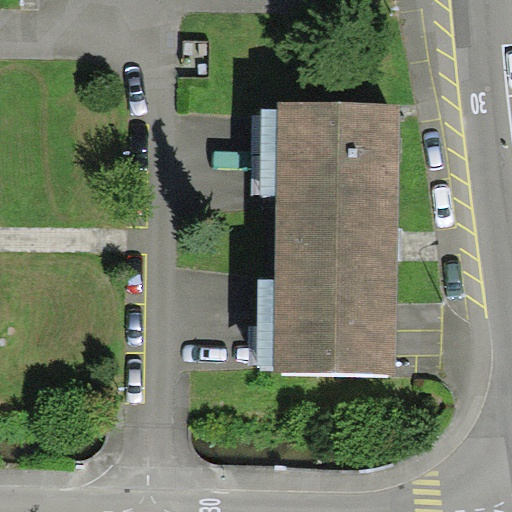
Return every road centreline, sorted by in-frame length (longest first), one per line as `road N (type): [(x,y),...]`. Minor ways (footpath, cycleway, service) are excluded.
road 1 (residential): [(0,34),(114,38),(148,80),(142,380)]
road 2 (residential): [(136,508),(511,506)]
road 3 (tertiary): [(511,282),(477,0)]
road 4 (residential): [(0,505),(136,508)]
road 5 (residential): [(136,508),(142,380)]
